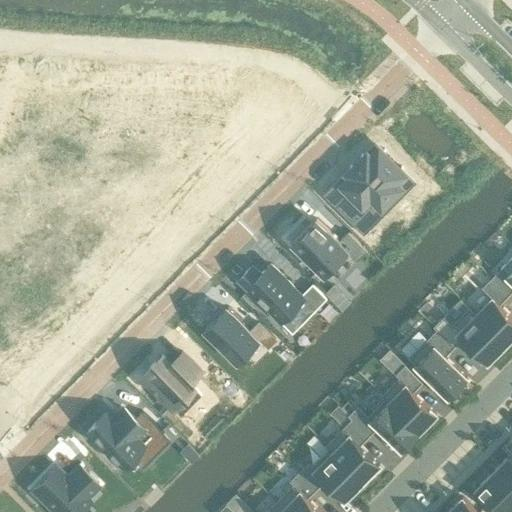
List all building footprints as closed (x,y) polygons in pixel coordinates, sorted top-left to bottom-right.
[(0,71),(0,74),(0,119),(23,121),(24,116),(23,116),(25,73),(0,71)] [(25,73),(23,116),(24,116),(44,117),(45,118),(48,74),(25,73)] [(44,117),(44,122),(69,124),(69,121),(68,121),(71,78),(72,78),(72,76),(48,74),(45,118),(44,117)] [(71,78),(68,121),(69,121),(90,123),(91,123),(93,79),(72,78),(71,78)] [(90,123),(89,127),(113,129),(116,81),(93,79),(91,123),(90,123)] [(139,82),(136,128),(137,128),(159,129),(162,81),(138,79),(138,82),(139,82)] [(116,81),(113,129),(137,130),(137,128),(136,128),(139,82),(138,82),(116,81)] [(162,81),(159,129),(184,131),(187,82),(162,81)] [(208,109),(196,129),(228,148),(257,100),(256,100),(235,87),(219,115),(208,109)] [(257,100),(228,148),(261,168),(273,147),(262,141),(279,112),(257,99),(256,100),(257,100)] [(195,107),(189,117),(196,121),(202,111),(195,107)] [(14,132),(10,143),(18,146),(22,134),(14,132)] [(22,134),(18,146),(26,148),(29,137),(22,134)] [(58,143),(58,155),(66,156),(66,144),(58,143)] [(66,144),(66,156),(74,156),(74,144),(66,144)] [(0,146),(0,171),(13,176),(13,177),(22,180),(29,156),(0,146)] [(104,146),(103,158),(111,159),(112,147),(104,146)] [(112,147),(111,159),(119,159),(120,147),(112,147)] [(351,190),(335,205),(364,234),(365,233),(355,222),(377,200),(382,205),(402,185),(397,180),(405,172),(402,168),(403,167),(402,165),(400,167),(384,151),(386,149),(385,148),(383,150),(380,147),(371,155),(368,152),(364,155),(363,153),(361,155),(363,157),(353,166),(352,165),(350,166),(352,168),(349,171),(352,175),(344,183),(351,190)] [(135,148),(134,160),(142,160),(143,148),(135,148)] [(0,171),(0,195),(6,198),(13,177),(13,176),(0,171)] [(42,177),(40,184),(51,188),(54,180),(42,177)] [(40,184),(37,192),(49,196),(51,188),(40,184)] [(220,206),(211,215),(217,220),(226,212),(220,206)] [(316,218),(292,242),(325,275),(348,252),(357,261),(367,251),(349,232),(340,241),(316,218)] [(100,258),(99,259),(132,292),(133,291),(150,274),(127,251),(136,242),(119,226),(109,236),(116,243),(100,258)] [(71,231),(65,237),(74,245),(79,240),(71,231)] [(23,236),(21,244),(32,247),(35,239),(23,236)] [(93,252),(67,279),(83,295),(91,287),(115,311),(134,292),(133,291),(132,292),(99,259),(100,258),(93,252)] [(511,256),(492,276),(509,294),(511,291),(511,256)] [(252,265),(239,279),(281,321),(304,298),(315,310),(327,297),(313,283),(302,294),(271,264),(261,274),(252,265)] [(1,274),(0,274),(0,283),(5,288),(10,282),(1,274)] [(476,313),(506,343),(509,340),(510,341),(511,339),(511,314),(501,303),(509,294),(492,276),(483,286),(493,296),(476,313)] [(49,311),(48,312),(79,343),(97,325),(75,304),(83,295),(67,279),(57,288),(65,295),(49,311)] [(9,293),(4,299),(12,308),(18,302),(9,293)] [(444,315),(434,325),(437,328),(455,345),(464,336),(488,360),(491,357),(493,359),(504,347),(503,346),(506,343),(476,313),(470,306),(469,306),(461,299),(445,315),(444,315)] [(227,307),(205,329),(238,361),(260,339),(268,347),(277,338),(260,321),(251,330),(227,307)] [(45,308),(29,325),(63,359),(79,343),(48,312),(49,311),(45,308)] [(8,338),(0,345),(0,348),(15,364),(24,355),(45,377),(63,359),(29,325),(12,342),(8,338)] [(420,329),(401,348),(410,356),(449,395),(453,391),(454,393),(466,381),(464,380),(468,376),(446,354),(455,345),(437,328),(428,337),(420,329)] [(0,348),(0,400),(13,413),(13,412),(30,395),(7,372),(15,364),(0,348)] [(163,355),(142,376),(182,415),(202,394),(190,382),(202,370),(183,352),(171,364),(163,355)] [(400,376),(382,394),(385,398),(386,397),(419,430),(422,427),(424,429),(435,417),(434,416),(437,413),(414,390),(423,381),(406,364),(396,373),(400,376)] [(359,404),(349,414),(353,417),(370,434),(379,425),(402,448),(419,430),(386,397),(385,398),(369,414),(359,404)] [(0,400),(0,427),(14,413),(13,412),(13,413),(0,400)] [(110,409),(88,431),(123,466),(132,457),(143,468),(171,440),(164,433),(142,411),(135,418),(125,408),(117,416),(110,409)] [(353,417),(326,444),(329,448),(330,447),(363,480),(366,477),(368,478),(379,467),(377,466),(380,462),(361,443),(370,434),(353,417)] [(309,461),(300,470),(317,488),(326,479),(346,498),(349,495),(350,496),(361,485),(360,483),(363,480),(330,447),(329,448),(313,464),(309,461)] [(511,458),(509,455),(494,470),(511,488),(511,458)] [(55,464),(31,488),(54,511),(77,511),(91,499),(88,496),(99,484),(79,464),(67,475),(55,464)] [(294,483),(277,500),(288,511),(323,511),(308,497),(317,488),(300,470),(291,480),(294,483)] [(511,511),(511,488),(494,470),(477,487),(502,511),(511,511)] [(479,511),(463,496),(446,511),(479,511)] [(255,511),(288,511),(277,500),(265,511),(256,511),(255,511)]
